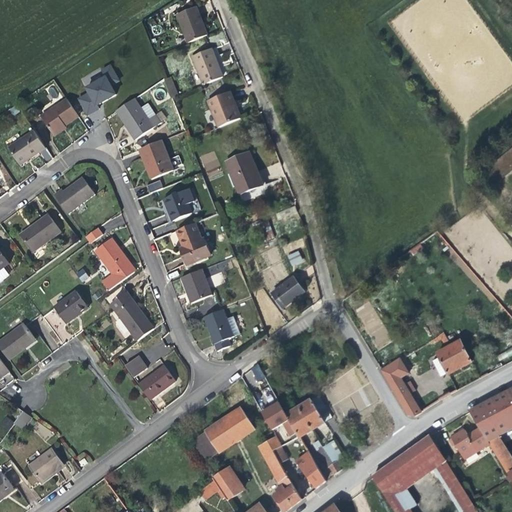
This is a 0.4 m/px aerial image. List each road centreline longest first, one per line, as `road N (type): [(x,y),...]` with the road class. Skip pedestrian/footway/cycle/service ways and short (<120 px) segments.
road 1 (residential): [(0,205),(77,152),(105,157),(183,345),(212,383)]
road 2 (residential): [(336,301),(303,184),(226,0)]
road 3 (track): [(0,106),(154,0)]
road 4 (residential): [(29,394),(36,374),(78,353),(142,436)]
road 5 (residential): [(408,432),(336,301)]
road 6 (residential): [(336,301),(212,383)]
road 7 (residential): [(303,511),(408,432)]
road 8 (residential): [(142,436),(36,511)]
road 9 (residential): [(408,432),(511,371)]
